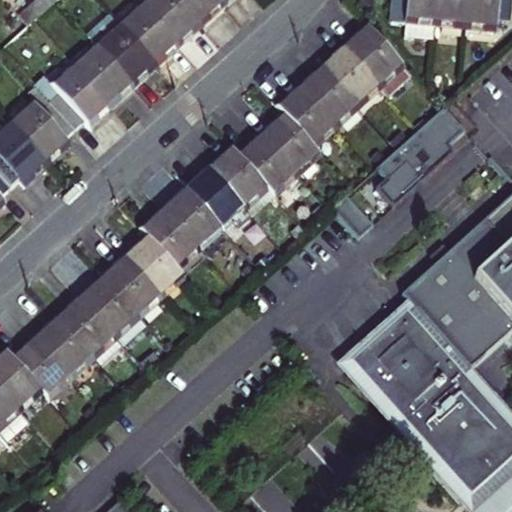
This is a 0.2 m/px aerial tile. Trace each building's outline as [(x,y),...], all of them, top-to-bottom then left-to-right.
[(54,0),(34,0),(16,17),(26,28),(33,21),(55,1),(54,0)] [(196,36),(203,29),(177,0),(157,0),(145,11),(181,49),(188,43),(196,36)] [(226,9),(217,0),(177,0),(203,29),(209,24),(215,19),(226,9)] [(217,0),(226,9),(233,3),(235,0),(217,0)] [(435,26),(437,0),(383,0),(383,11),(399,13),(398,22),(435,26)] [(437,0),(435,26),(467,28),(469,0),(437,0)] [(511,0),(469,0),(467,28),(495,31),(496,23),(511,25),(511,0)] [(181,49),(145,11),(123,30),(158,69),(163,65),(168,61),(181,49)] [(88,37),(100,50),(136,89),(143,83),(151,76),(158,69),(123,30),(111,17),(88,37)] [(344,51),(380,90),(388,83),(403,70),(367,30),(356,40),(345,50),(344,51)] [(136,89),(100,50),(78,70),(114,110),(120,104),(126,99),(136,89)] [(357,110),(380,90),(344,51),(333,61),(322,71),(357,110)] [(35,88),(37,90),(75,133),(84,126),(90,132),(102,121),(114,110),(78,70),(68,60),(45,82),(43,80),(35,88)] [(417,85),(403,70),(388,83),(380,90),(394,106),(417,85)] [(299,91),(335,131),(357,110),(322,71),(310,81),(299,91)] [(64,143),(75,133),(37,90),(26,100),(30,104),(8,124),(49,168),(59,159),(70,149),(64,143)] [(312,151),(335,131),(299,91),(288,102),(277,112),(283,119),(312,151)] [(464,137),(443,114),(331,213),(358,245),(453,158),(448,151),(464,137)] [(261,139),(296,178),(319,158),(312,151),(283,119),(272,129),(261,139)] [(49,168),(8,124),(0,130),(0,179),(10,191),(19,183),(25,189),(37,179),(49,168)] [(273,199),(296,178),(261,139),(249,150),(238,160),(266,191),(273,199)] [(244,212),(266,191),(238,160),(231,153),(220,163),(208,173),(244,212)] [(222,231),(244,212),(208,173),(198,183),(187,193),(222,231)] [(10,191),(0,179),(0,211),(5,207),(0,201),(0,199),(9,192),(10,191)] [(200,251),(222,231),(187,193),(176,203),(165,212),(200,251)] [(448,354),(442,358),(405,318),(350,368),(404,428),(405,427),(450,476),(507,424),(466,379),(475,371),(511,338),(511,201),(401,302),(406,308),(448,354)] [(177,273),(200,251),(165,212),(153,223),(142,234),(148,240),(177,273)] [(183,279),(177,273),(148,240),(136,251),(125,261),(160,300),(183,279)] [(137,320),(160,300),(125,261),(113,271),(102,281),(137,320)] [(115,340),(137,320),(102,281),(91,291),(80,301),(115,340)] [(93,360),(115,340),(80,301),(69,311),(58,321),(93,360)] [(350,368),(405,318),(442,358),(448,354),(406,308),(336,372),(465,511),(511,511),(511,412),(475,371),(466,379),(507,424),(450,476),(405,427),(404,428),(350,368)] [(93,360),(58,321),(46,331),(35,341),(70,380),(93,360)] [(13,362),(41,393),(48,401),(70,380),(35,341),(24,352),(13,362)] [(0,394),(18,414),(41,393),(13,362),(6,354),(0,359),(0,394)] [(0,430),(18,414),(0,394),(0,430)] [(131,511),(121,500),(107,511),(131,511)]
